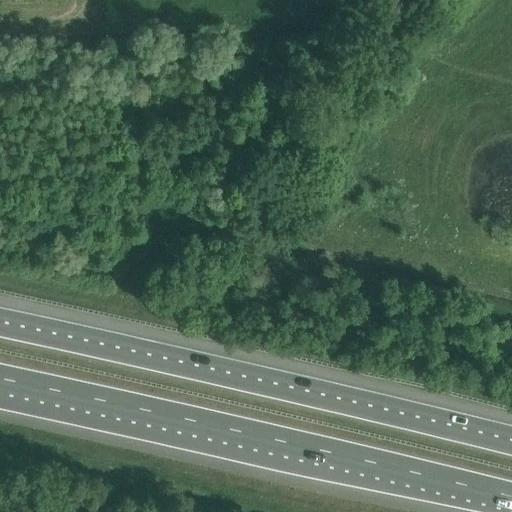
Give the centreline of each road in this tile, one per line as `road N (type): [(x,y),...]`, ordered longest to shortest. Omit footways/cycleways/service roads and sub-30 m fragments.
road 1 (motorway): [(511,444),(0,325)]
road 2 (motorway): [(0,379),(511,496)]
